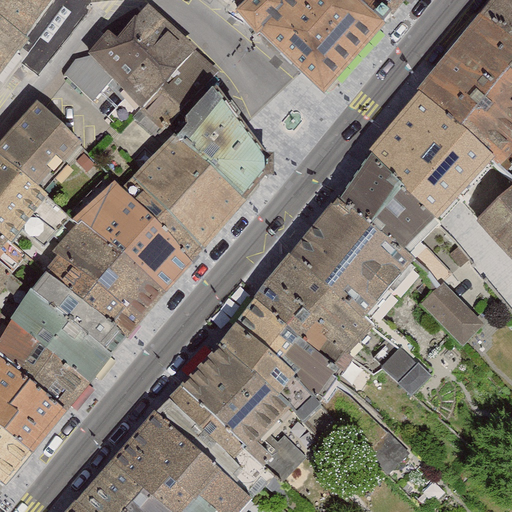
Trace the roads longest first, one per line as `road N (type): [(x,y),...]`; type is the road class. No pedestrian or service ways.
road 1 (primary): [(30,511),(311,176)]
road 2 (primary): [(346,133),(454,0)]
road 3 (residential): [(102,0),(0,128)]
